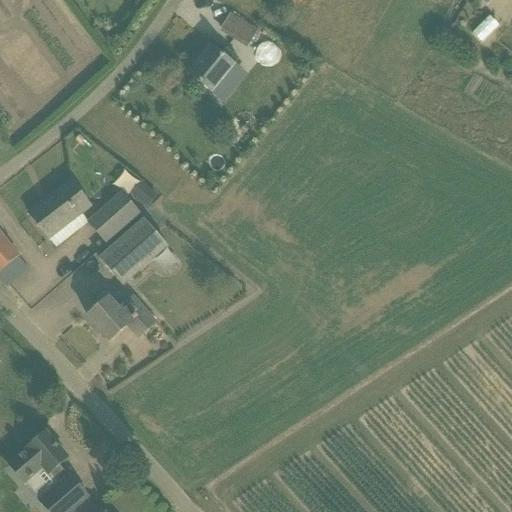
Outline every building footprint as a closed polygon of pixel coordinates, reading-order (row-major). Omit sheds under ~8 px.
[(258,32),(247,26),(230,16),(221,30),(238,41),(249,47),(258,32)] [(238,60),(226,50),(221,55),(211,47),(188,75),(212,95),(236,66),(235,65),(238,60)] [(91,208),(71,182),(29,215),(49,240),(91,208)] [(157,196),(141,183),(131,195),(147,208),(157,196)] [(88,224),(105,244),(139,214),(122,195),(88,224)] [(123,287),(168,247),(144,221),(99,261),(123,287)] [(30,270),(0,233),(0,279),(7,288),(30,270)] [(127,327),(138,339),(157,323),(137,300),(122,312),(110,298),(88,318),(109,343),(127,327)] [(67,459),(45,434),(26,452),(16,462),(10,468),(24,485),(42,469),(48,476),(50,475),(58,484),(38,501),(47,511),(72,511),(88,498),(70,477),(69,478),(59,466),(67,459)]
